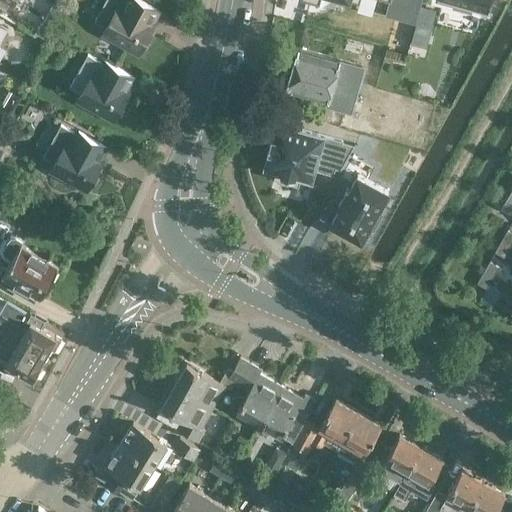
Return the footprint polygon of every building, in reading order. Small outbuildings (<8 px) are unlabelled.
[(151,22),(158,9),(141,0),(105,0),(94,20),(106,26),(103,32),(139,52),(141,49),(146,47),(148,42),(147,37),(154,24),(151,22)] [(486,11),(488,0),(447,0),(454,2),(453,6),(470,11),(472,7),(486,11)] [(393,1),(389,13),(397,15),(400,3),(393,1)] [(431,23),(435,9),(422,5),(418,19),(431,23)] [(39,23),(35,32),(44,36),(48,28),(39,23)] [(285,87),(354,106),(359,89),(333,81),(335,73),(351,78),(355,64),(338,60),(338,59),(296,47),(285,87)] [(126,89),(133,76),(105,60),(104,63),(87,54),(70,86),(81,93),(78,99),(114,118),(116,115),(121,114),(124,108),(122,104),(129,90),(126,89)] [(309,169),(321,126),(277,114),(265,157),(309,169)] [(99,159),(106,146),(78,131),(77,133),(60,124),(43,157),(54,163),(51,169),(87,189),(89,185),(94,184),(97,179),(95,174),(102,160),(99,159)] [(381,208),(379,207),(388,190),(367,179),(374,167),(352,155),(340,177),(352,184),(348,190),(346,189),(338,204),(340,205),(331,222),(361,239),(371,222),(373,223),(381,208)] [(511,231),(507,229),(501,239),(510,244),(511,241),(511,231)] [(58,264),(23,243),(25,239),(15,234),(9,234),(6,238),(5,238),(3,242),(0,248),(0,249),(3,255),(12,260),(7,268),(0,263),(0,277),(33,296),(36,291),(41,294),(58,264)] [(504,256),(510,244),(501,239),(494,251),(504,256)] [(489,260),(483,270),(493,276),(499,265),(489,260)] [(486,287),(493,276),(483,270),(477,282),(486,287)] [(28,313),(9,302),(0,316),(0,354),(7,359),(6,361),(32,377),(36,375),(41,366),(40,362),(49,346),(54,349),(61,338),(42,326),(47,318),(35,311),(30,309),(28,313)] [(174,387),(212,409),(225,386),(229,388),(233,381),(241,386),(252,365),(242,359),(235,371),(228,367),(219,382),(187,364),(174,387)] [(252,365),(241,386),(250,391),(238,412),(260,425),(281,388),(260,375),(263,371),(252,365)] [(212,409),(174,387),(162,407),(183,420),(177,430),(197,442),(203,432),(200,429),(212,409)] [(291,443),(303,422),(304,423),(307,417),(316,401),(306,396),(303,400),(281,388),(260,425),(291,443)] [(337,446),(359,409),(337,397),(321,425),(307,417),(304,423),(303,422),(291,443),(294,445),(288,457),(297,462),(303,450),(307,452),(312,441),(321,447),(326,439),(337,446)] [(359,409),(337,446),(357,457),(346,478),(358,485),(371,463),(362,458),(382,423),(359,409)] [(121,443),(154,464),(168,443),(135,421),(121,443)] [(400,480),(420,444),(400,433),(393,446),(386,444),(379,468),(400,480)] [(194,461),(200,451),(180,439),(174,450),(194,461)] [(154,464),(121,443),(99,476),(133,497),(154,464)] [(443,457),(420,444),(400,480),(394,491),(402,495),(407,486),(427,497),(435,484),(430,481),(443,457)] [(211,471),(222,478),(227,470),(216,463),(211,471)] [(438,488),(423,511),(437,511),(441,505),(452,511),(465,511),(469,506),(484,480),(463,468),(448,494),(438,488)] [(227,470),(222,478),(233,484),(238,476),(227,470)] [(175,489),(180,481),(169,473),(164,481),(175,489)] [(495,511),(506,493),(484,480),(469,506),(479,511),(495,511)] [(307,490),(294,482),(290,490),(303,498),(307,490)] [(249,493),(260,500),(264,492),(254,486),(249,493)] [(201,511),(210,498),(191,487),(175,511),(201,511)] [(275,498),(264,492),(260,500),(270,506),(275,498)] [(210,498),(201,511),(226,511),(228,510),(210,498)] [(359,511),(361,509),(347,501),(340,511),(359,511)]
